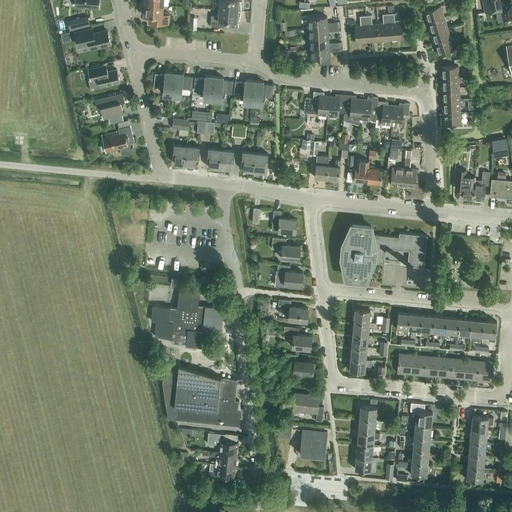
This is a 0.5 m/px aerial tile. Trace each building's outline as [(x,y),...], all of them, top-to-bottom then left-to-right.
[(76,0),(76,7),(98,8),(98,0),(76,0)] [(219,0),(219,9),(241,11),(240,11),(240,2),(238,2),(238,0),(219,0)] [(501,9),(502,9),(501,5),(500,0),(482,0),(485,12),(501,9)] [(501,9),(503,21),(511,19),(511,2),(501,5),(502,9),(501,9)] [(169,13),(162,12),(163,5),(141,4),(142,12),(143,13),(143,15),(149,15),(148,21),(169,23),(169,13)] [(424,10),(428,22),(444,16),(441,5),(424,10)] [(211,15),(210,26),(225,27),(225,21),(237,22),(237,19),(239,20),(240,11),(241,11),(219,9),(218,15),(211,15)] [(391,40),(388,13),(382,14),(383,23),(378,23),(379,41),(391,40)] [(394,13),(388,13),(391,40),(402,39),(401,21),(395,22),(394,13)] [(368,42),(365,15),(360,16),(360,25),(354,25),(356,43),(368,42)] [(379,41),(378,23),(372,24),(372,15),(365,15),(368,42),(379,41)] [(448,27),(444,16),(428,22),(431,33),(448,27)] [(307,18),(308,29),(338,26),(337,22),(327,22),(327,17),(307,18)] [(87,18),(68,23),(70,30),(89,25),(87,18)] [(308,29),(309,39),(328,37),(328,31),(338,30),(338,26),(308,29)] [(431,33),(434,43),(451,38),(448,27),(431,33)] [(78,46),(89,43),(91,49),(110,44),(107,30),(93,33),(92,28),(74,32),(78,46)] [(309,39),(309,49),(340,46),(339,42),(329,43),(328,37),(309,39)] [(449,51),(454,50),(451,38),(434,43),(438,55),(449,51)] [(340,46),(309,49),(310,59),(318,59),(319,65),(331,64),(330,52),(340,51),(340,46)] [(102,73),(101,66),(88,69),(90,79),(98,77),(100,87),(119,82),(117,69),(102,73)] [(441,66),(441,78),(459,77),(458,66),(441,66)] [(155,73),(153,86),(160,86),(159,87),(159,88),(159,89),(160,90),(161,91),(161,92),(162,92),(163,92),(172,93),(174,72),(165,71),(165,74),(155,73)] [(172,93),(181,94),(189,94),(190,89),(192,90),(193,77),(183,76),(183,73),(174,72),(172,93)] [(203,96),(212,97),(214,76),(205,75),(205,78),(195,77),(193,90),(200,90),(199,96),(203,96)] [(225,94),(225,93),(232,94),(233,81),(223,80),(223,77),(214,76),(212,97),(221,98),(222,98),(223,97),(224,97),(225,96),(225,95),(225,94)] [(442,90),(459,89),(459,87),(459,77),(441,78),(442,90)] [(233,94),(240,94),(239,100),(243,100),(252,101),(254,80),(245,79),(245,82),(234,81),(233,94)] [(265,98),(265,97),(272,98),(273,85),(263,84),(263,81),(254,80),(252,101),(261,102),(262,102),(263,102),(264,101),(265,100),(265,99),(265,98)] [(442,90),(442,101),(460,100),(459,89),(442,90)] [(324,92),(313,91),(313,98),(305,97),(303,112),(317,113),(317,114),(327,115),(329,95),(324,95),(324,92)] [(103,118),(108,117),(109,123),(123,120),(122,114),(123,114),(120,102),(124,101),(122,93),(95,100),(97,108),(101,107),(103,118)] [(338,112),(344,113),(346,94),(335,93),(335,96),(329,95),(327,115),(338,116),(338,112)] [(346,94),(344,113),(343,119),(359,125),(359,118),(361,98),(356,98),(356,95),(346,94)] [(361,98),(359,118),(370,119),(376,122),(376,119),(377,100),(378,100),(378,97),(367,96),(367,99),(361,98)] [(381,123),(391,124),(393,105),(387,104),(388,101),(378,100),(377,100),(376,119),(381,119),(381,123)] [(442,101),(443,112),(460,112),(460,100),(442,101)] [(393,105),(391,124),(402,125),(403,114),(409,115),(410,103),(399,102),(399,105),(393,105)] [(461,121),(460,112),(443,112),(443,124),(461,123),(461,121)] [(251,116),(250,124),(259,125),(260,117),(251,116)] [(172,128),(188,130),(189,120),(173,118),(172,128)] [(206,121),(198,120),(197,132),(205,133),(206,121)] [(215,122),(207,121),(206,133),(213,134),(213,136),(216,137),(216,133),(216,131),(223,131),(224,123),(215,122)] [(239,137),(240,125),(233,124),(231,136),(239,137)] [(101,143),(101,144),(101,146),(102,147),(105,147),(106,152),(119,149),(121,154),(129,155),(128,155),(129,156),(130,154),(131,153),(132,151),(132,150),(133,148),(133,147),(133,146),(134,144),(134,143),(134,142),(133,140),(133,137),(130,125),(129,125),(129,126),(118,128),(119,134),(117,134),(116,132),(102,135),(103,139),(102,140),(101,141),(101,142),(101,143)] [(299,153),(310,154),(309,154),(316,155),(317,145),(320,145),(321,141),(302,139),(302,148),(299,148),(299,153)] [(506,141),(492,142),(494,154),(501,153),(501,157),(508,156),(506,141)] [(347,158),(348,144),(339,143),(338,149),(342,149),(341,157),(347,158)] [(174,163),(185,165),(187,146),(173,145),(172,153),(175,154),(174,163)] [(187,146),(185,165),(195,166),(196,156),(199,156),(200,147),(187,146)] [(208,167),(219,168),(221,149),(208,148),(207,157),(209,157),(208,167)] [(219,168),(230,169),(231,159),(233,159),(234,151),(221,149),(219,168)] [(370,150),(369,159),(375,159),(376,156),(384,157),(385,152),(370,150)] [(242,170),(253,171),(255,153),(242,151),(241,160),(243,160),(242,170)] [(255,153),(253,171),(264,172),(265,162),(267,163),(268,154),(255,153)] [(314,177),(326,178),(328,165),(329,155),(317,154),(316,164),(316,163),(314,177)] [(402,185),(404,167),(395,167),(396,157),(388,156),(387,170),(392,170),(390,184),(402,185)] [(416,169),(410,168),(411,158),(407,158),(405,158),(404,167),(402,185),(415,187),(416,169)] [(328,165),(326,178),(339,179),(340,166),(340,159),(335,159),(335,165),(328,165)] [(354,181),(367,182),(369,162),(356,160),(355,168),(355,167),(354,181)] [(369,164),(368,182),(380,183),(382,169),(373,168),(373,165),(369,164)] [(475,180),(475,176),(466,175),(466,170),(457,169),(455,189),(464,190),(463,198),(473,199),(475,180)] [(482,180),(475,180),(473,199),(483,200),(484,185),(489,185),(490,172),(483,171),(482,180)] [(511,180),(505,180),(498,180),(492,179),(491,195),(511,196),(511,180)] [(295,232),(297,219),(280,218),(281,211),(274,210),(272,230),(279,231),(295,232)] [(346,278),(365,280),(374,262),(384,263),(386,248),(410,250),(409,263),(407,263),(406,267),(412,268),(412,266),(424,267),(427,235),(399,232),(399,236),(373,233),(371,226),(351,224),(343,243),(342,257),(346,278)] [(299,259),(300,246),(286,245),(286,239),(272,237),(271,248),(281,249),(281,257),(285,258),(290,258),(299,259)] [(303,272),(289,271),(290,265),(278,263),(277,274),(284,275),(284,283),(302,285),(303,272)] [(171,285),(183,286),(183,279),(172,278),(171,285)] [(223,308),(198,305),(199,291),(179,289),(177,308),(153,305),(151,320),(156,321),(155,336),(171,338),(171,343),(181,344),(182,340),(186,341),(185,346),(186,346),(186,345),(200,347),(201,347),(203,326),(221,328),(223,308)] [(308,308),(290,306),(291,300),(279,299),(277,311),(289,312),(289,319),(306,321),(308,308)] [(354,321),(369,322),(371,309),(355,308),(354,321)] [(396,327),(404,328),(409,328),(411,313),(398,312),(396,327)] [(411,313),(409,328),(421,329),(423,314),(411,313)] [(423,314),(421,329),(434,330),(435,315),(423,314)] [(435,315),(434,330),(446,331),(447,317),(435,315)] [(447,317),(446,331),(453,332),(452,339),(458,339),(458,333),(460,318),(447,317)] [(458,333),(464,333),(464,338),(470,338),(471,334),(472,319),(460,318),(458,333)] [(471,334),(477,334),(476,340),(482,340),(483,335),(484,320),(472,319),(471,334)] [(483,335),(485,335),(485,340),(491,341),(491,336),(495,336),(497,321),(484,320),(483,335)] [(369,322),(354,321),(353,333),(368,334),(369,322)] [(310,348),(311,335),(297,334),(298,328),(284,326),(283,338),(293,339),(292,347),(310,348)] [(368,334),(353,333),(352,345),(367,347),(368,340),(371,340),(372,335),(368,335),(368,334)] [(367,347),(352,345),(351,358),(366,359),(367,347)] [(295,354),(284,353),(283,360),(295,362),(293,372),(312,374),(313,368),(314,369),(315,363),(313,363),(313,362),(295,360),(295,354)] [(410,371),(412,354),(406,353),(406,356),(399,355),(399,353),(397,372),(404,373),(405,371),(410,371)] [(412,354),(410,371),(416,372),(416,374),(424,375),(425,358),(418,357),(418,354),(412,354)] [(425,358),(424,375),(432,375),(432,373),(437,374),(439,356),(433,356),(433,359),(425,358)] [(439,356),(437,374),(443,374),(443,376),(451,377),(452,360),(445,360),(445,357),(439,356)] [(366,359),(351,358),(349,370),(365,372),(365,365),(371,366),(372,359),(366,359)] [(452,360),(451,377),(458,378),(458,376),(464,376),(466,359),(460,358),(460,361),(452,360)] [(466,359),(464,376),(470,377),(470,379),(477,380),(479,363),(472,362),(472,359),(466,359)] [(479,363),(477,380),(485,380),(485,378),(491,379),(490,381),(491,381),(493,361),(487,361),(486,364),(479,363)] [(221,377),(179,365),(178,372),(163,371),(162,382),(168,418),(242,426),(240,412),(238,412),(239,400),(235,400),(237,379),(221,377)] [(322,421),(324,406),(318,406),(319,394),(295,392),(293,411),(317,413),(316,420),(322,421)] [(410,410),(416,411),(415,423),(432,425),(433,412),(424,411),(425,403),(411,401),(410,410)] [(360,418),(376,419),(377,406),(361,405),(360,418)] [(494,417),(488,417),(472,415),(471,428),(487,430),(488,424),(493,424),(494,417)] [(376,419),(360,418),(358,431),(374,432),(376,419)] [(280,421),(278,434),(291,435),(292,423),(280,421)] [(432,425),(415,423),(414,436),(431,437),(432,425)] [(487,430),(471,428),(470,441),(486,442),(487,430)] [(302,430),(300,453),(325,456),(327,431),(327,432),(302,430)] [(374,432),(358,431),(357,443),(373,445),(374,438),(379,438),(380,432),(374,432)] [(225,434),(208,432),(207,443),(220,445),(219,451),(237,453),(238,441),(224,440),(225,434)] [(431,437),(414,436),(413,448),(430,450),(431,437)] [(486,442),(470,441),(469,454),(485,455),(486,446),(490,447),(491,442),(486,442)] [(373,445),(357,443),(356,456),(372,457),(373,445)] [(430,450),(413,448),(412,461),(428,463),(430,450)] [(178,451),(177,459),(188,460),(189,452),(178,451)] [(237,453),(219,451),(219,452),(211,451),(211,456),(219,457),(218,463),(236,465),(237,453)] [(485,455),(469,454),(468,466),(484,468),(484,466),(485,455)] [(372,457),(356,456),(355,469),(371,470),(372,457)] [(496,456),(495,460),(499,460),(498,469),(502,469),(503,456),(499,456),(496,456)] [(428,463),(412,461),(411,474),(427,476),(428,463)] [(210,462),(209,469),(208,480),(219,482),(220,476),(234,477),(236,465),(218,463),(210,462)] [(484,468),(468,466),(466,479),(482,481),(483,471),(490,472),(491,467),(484,466),(484,468)]
